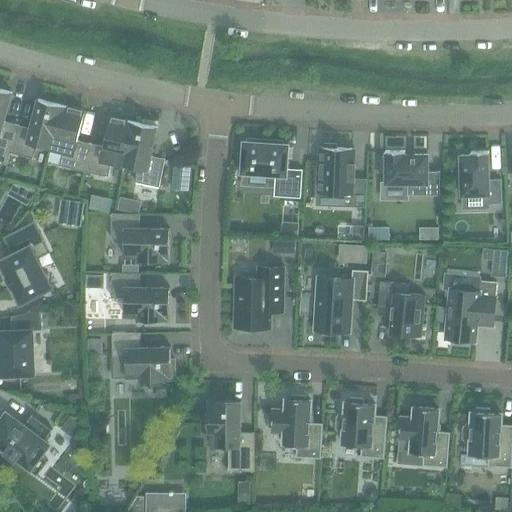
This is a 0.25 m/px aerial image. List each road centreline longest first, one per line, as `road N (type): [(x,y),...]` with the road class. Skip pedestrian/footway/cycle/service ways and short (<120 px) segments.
road 1 (residential): [(511,378),(250,364),(216,355),(208,328),(217,103)]
road 2 (residential): [(511,30),(280,26),(128,0)]
road 3 (residential): [(217,103),(333,116),(511,118)]
road 4 (residential): [(0,55),(217,103)]
